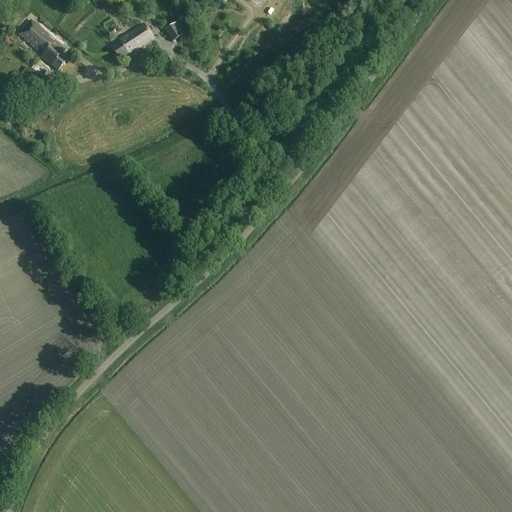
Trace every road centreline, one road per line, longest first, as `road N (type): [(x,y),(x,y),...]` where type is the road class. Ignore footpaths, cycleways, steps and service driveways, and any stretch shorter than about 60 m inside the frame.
road 1 (unclassified): [(7,511),(30,455),(78,393),(286,186)]
road 2 (unclassified): [(286,186),(194,69),(155,59),(108,73)]
road 3 (unclassified): [(286,186),(430,0)]
